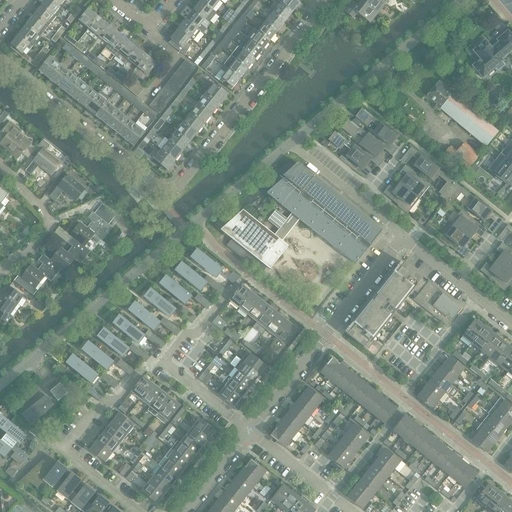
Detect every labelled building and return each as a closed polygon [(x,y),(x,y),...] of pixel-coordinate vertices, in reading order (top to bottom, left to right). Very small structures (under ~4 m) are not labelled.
[(53,0),(45,0),(41,6),(56,17),(61,10),(58,8),(60,5),(53,0)] [(217,0),(201,0),(200,1),(212,11),(213,9),(219,1),(217,0)] [(255,0),(253,0),(247,8),(251,11),(258,2),(255,0)] [(301,0),(282,0),(280,4),(292,13),(302,0),(301,0)] [(377,15),(378,14),(362,1),(358,6),(350,0),(348,0),(341,9),(352,18),(356,13),(370,23),(377,15)] [(379,13),(385,4),(379,0),(362,0),(362,1),(378,14),(379,13)] [(216,12),(213,9),(212,11),(200,1),(193,11),(204,20),(206,19),(209,21),(216,12)] [(241,3),(234,13),(237,16),(244,6),(241,3)] [(280,4),(272,13),(284,23),(292,13),(280,4)] [(41,6),(34,15),(48,27),(56,17),(41,6)] [(77,8),(72,14),(76,17),(81,11),(77,8)] [(247,8),(240,18),(243,20),(246,17),(251,11),(247,8)] [(79,21),(89,29),(98,17),(88,10),(79,21)] [(193,11),(185,20),(201,32),(203,34),(207,29),(201,25),(204,20),(193,11)] [(251,11),(246,17),(250,20),(255,14),(251,11)] [(234,13),(226,22),(230,25),(237,16),(234,13)] [(272,13),(265,22),(277,32),(284,23),(272,13)] [(70,24),(76,17),(72,14),(66,21),(70,24)] [(34,15),(26,25),(40,36),(48,27),(34,15)] [(96,40),(98,37),(107,25),(98,17),(89,29),(86,32),(96,40)] [(240,18),(232,27),(236,30),(243,20),(240,18)] [(185,20),(178,30),(190,39),(191,38),(194,41),(201,32),(185,20)] [(226,22),(219,32),(222,34),(230,25),(226,22)] [(265,22),(259,30),(257,32),(269,41),(277,32),(265,22)] [(26,25),(18,35),(33,46),(40,36),(26,25)] [(98,37),(108,44),(117,33),(107,25),(98,37)] [(62,27),(56,33),(60,37),(66,30),(62,27)] [(232,27),(225,37),(228,39),(236,30),(232,27)] [(255,27),(247,38),(268,55),(275,46),(269,41),(257,32),(259,30),(255,27)] [(167,43),(185,57),(190,47),(186,44),(190,39),(178,30),(167,43)] [(477,62),(472,66),(482,78),(487,74),(494,68),(497,72),(506,65),(502,61),(505,59),(504,58),(509,54),(511,50),(511,35),(508,31),(497,40),(499,43),(492,49),(485,40),(483,43),(482,41),(475,47),(476,49),(473,51),(480,59),(477,62)] [(219,32),(212,41),(215,44),(222,34),(219,32)] [(55,43),(60,37),(56,33),(51,40),(55,43)] [(105,48),(115,56),(127,41),(117,33),(108,44),(105,48)] [(63,38),(74,47),(77,43),(66,34),(63,38)] [(25,55),(33,46),(18,35),(10,45),(12,46),(10,48),(35,68),(45,56),(40,52),(33,61),(25,55)] [(221,49),(228,39),(225,37),(218,46),(221,49)] [(240,46),(238,47),(255,60),(260,65),(268,55),(247,38),(240,46)] [(123,56),(128,60),(137,49),(127,41),(115,56),(120,60),(123,56)] [(212,41),(204,50),(208,53),(215,44),(212,41)] [(84,48),(77,43),(74,47),(80,52),(84,48)] [(61,48),(68,54),(72,50),(65,44),(61,48)] [(212,53),(216,55),(221,49),(218,46),(212,53)] [(44,47),(40,52),(45,56),(49,51),(44,47)] [(236,58),(235,60),(247,69),(248,68),(255,60),(238,47),(232,55),(236,58)] [(128,60),(138,68),(147,56),(137,49),(128,60)] [(68,54),(78,62),(81,57),(72,50),(68,54)] [(203,60),(208,53),(204,50),(199,57),(203,60)] [(87,57),(94,63),(97,58),(90,53),(87,57)] [(210,55),(201,67),(205,70),(214,58),(210,55)] [(232,55),(225,65),(229,68),(228,69),(240,79),(242,76),(245,78),(248,74),(249,75),(250,74),(249,73),(251,71),(248,68),(247,69),(235,60),(236,58),(232,55)] [(156,64),(147,56),(138,68),(148,76),(156,64)] [(39,71),(49,79),(59,65),(50,57),(39,71)] [(78,62),(87,69),(91,65),(81,57),(78,62)] [(100,61),(97,58),(94,63),(100,68),(103,63),(100,61)] [(185,61),(181,66),(191,74),(195,69),(185,61)] [(49,79),(58,86),(69,72),(59,65),(49,79)] [(100,72),(91,65),(87,69),(97,77),(100,72)] [(232,88),(240,79),(228,69),(229,68),(225,65),(221,69),(225,72),(220,79),(225,83),(224,85),(230,90),(232,88)] [(181,66),(174,75),(184,83),(191,74),(181,66)] [(106,73),(113,78),(117,74),(110,68),(106,73)] [(197,71),(190,81),(194,85),(202,75),(197,71)] [(58,86),(67,94),(78,80),(69,72),(58,86)] [(109,80),(100,72),(97,77),(106,84),(109,80)] [(123,79),(117,74),(113,78),(119,83),(123,79)] [(174,75),(170,79),(181,87),(184,83),(174,75)] [(170,79),(167,84),(177,92),(181,87),(170,79)] [(67,94),(77,101),(88,87),(78,80),(67,94)] [(106,84),(115,91),(119,87),(109,80),(106,84)] [(134,80),(131,84),(131,85),(141,93),(145,88),(134,80)] [(127,89),(131,85),(131,84),(127,81),(123,86),(127,89)] [(190,81),(182,91),(187,94),(194,85),(190,81)] [(485,147),(497,132),(451,94),(453,93),(439,81),(427,96),(437,104),(435,106),(439,109),(485,147)] [(167,84),(163,88),(174,96),(177,92),(167,84)] [(138,97),(141,93),(131,85),(127,89),(138,97)] [(214,85),(206,94),(219,104),(227,95),(214,85)] [(77,101),(86,109),(97,95),(88,87),(77,101)] [(128,95),(119,87),(115,91),(125,99),(128,95)] [(163,88),(160,93),(170,101),(174,96),(163,88)] [(182,91),(175,100),(179,103),(187,94),(182,91)] [(160,93),(156,97),(166,106),(170,101),(160,93)] [(206,94),(199,104),(212,114),(219,104),(206,94)] [(86,109),(95,116),(106,102),(97,95),(86,109)] [(125,99),(134,106),(138,102),(128,95),(125,99)] [(156,97),(153,102),(163,110),(166,106),(156,97)] [(175,100),(167,109),(172,113),(179,103),(175,100)] [(95,116),(105,124),(116,110),(106,102),(95,116)] [(134,106),(144,114),(147,109),(138,102),(134,106)] [(159,115),(163,110),(153,102),(149,107),(159,115)] [(190,112),(191,113),(205,123),(212,114),(199,104),(197,102),(190,112)] [(157,117),(147,109),(144,114),(153,122),(157,117)] [(167,109),(160,119),(164,122),(172,113),(167,109)] [(105,124),(114,131),(125,117),(116,110),(105,124)] [(372,136),(370,138),(383,148),(386,144),(388,145),(391,141),(392,142),(397,137),(364,110),(364,111),(357,117),(356,118),(361,121),(366,125),(370,121),(378,128),(372,136)] [(8,116),(8,115),(4,111),(0,115),(0,122),(1,123),(5,118),(8,116)] [(191,113),(184,122),(197,133),(205,123),(191,113)] [(409,115),(405,120),(410,124),(414,119),(409,115)] [(114,131),(124,139),(134,125),(125,117),(114,131)] [(356,118),(351,122),(356,127),(361,121),(356,118)] [(160,119),(153,128),(157,132),(164,122),(160,119)] [(134,125),(124,139),(133,147),(148,128),(138,121),(134,125)] [(184,122),(176,132),(190,142),(197,133),(184,122)] [(358,147),(357,149),(357,150),(370,160),(373,156),(374,157),(377,153),(379,154),(383,148),(370,138),(367,135),(356,127),(351,122),(350,123),(343,129),(343,128),(343,129),(352,137),(356,132),(365,139),(358,147)] [(9,123),(0,134),(0,135),(4,139),(1,143),(11,151),(10,153),(17,158),(21,153),(22,154),(28,158),(35,149),(30,144),(18,134),(20,132),(9,123)] [(153,128),(145,138),(150,141),(157,132),(153,128)] [(176,132),(169,141),(182,152),(190,142),(176,132)] [(365,165),(370,160),(357,150),(357,149),(353,146),(337,134),(330,140),(329,141),(339,148),(343,144),(352,151),(345,159),(343,162),(356,172),(360,167),(361,168),(364,164),(365,165)] [(142,151),(150,141),(145,138),(138,147),(142,151)] [(511,139),(500,154),(511,163),(511,139)] [(169,141),(161,150),(175,161),(182,152),(169,141)] [(443,154),(465,173),(479,157),(463,144),(455,153),(448,147),(443,154)] [(447,182),(438,193),(441,195),(445,198),(457,184),(411,148),(407,152),(416,160),(416,161),(419,164),(416,168),(433,181),(438,175),(447,182)] [(43,149),(25,171),(30,176),(38,166),(51,176),(61,164),(43,149)] [(167,171),(175,161),(161,150),(154,160),(167,171)] [(511,163),(500,154),(488,170),(496,176),(495,178),(501,183),(502,181),(508,186),(511,180),(511,172),(511,171),(511,169),(511,163)] [(62,162),(61,164),(66,168),(72,161),(66,156),(62,162)] [(243,210),(220,230),(231,239),(226,246),(241,258),(261,274),(267,267),(270,270),(288,247),(281,241),(298,219),(344,255),(355,265),(382,231),(371,222),(299,165),(267,194),(293,215),(288,220),(276,210),(267,221),(280,231),(275,236),(243,210)] [(405,179),(400,184),(416,197),(421,190),(424,193),(430,185),(414,173),(410,177),(409,176),(406,180),(405,179)] [(75,202),(85,190),(67,175),(49,197),(54,202),(62,192),(75,202)] [(97,184),(94,188),(94,191),(98,194),(102,189),(98,186),(97,184)] [(411,203),(416,197),(400,184),(396,190),(398,191),(394,195),(395,196),(392,200),(398,205),(397,206),(407,214),(413,206),(411,203)] [(502,221),(457,184),(445,198),(450,202),(452,204),(461,193),(470,201),(465,207),(482,220),(485,216),(488,219),(489,218),(499,225),(502,221)] [(459,220),(453,227),(469,239),(473,234),(472,233),(475,229),(474,228),(477,223),(462,211),(456,218),(459,220)] [(110,226),(104,222),(108,218),(101,213),(98,217),(92,212),(87,218),(91,222),(86,228),(80,223),(70,236),(72,238),(83,246),(93,233),(100,239),(110,226)] [(429,221),(424,227),(429,230),(433,224),(429,221)] [(429,231),(433,235),(437,231),(432,227),(429,231)] [(465,245),(469,239),(453,227),(448,233),(445,231),(439,239),(449,247),(449,246),(455,251),(459,246),(460,247),(463,243),(465,245)] [(83,246),(72,238),(68,244),(72,247),(67,254),(60,249),(50,261),(60,269),(60,270),(64,272),(74,260),(80,265),(90,252),(83,246)] [(216,278),(222,270),(197,250),(190,258),(192,260),(196,264),(197,263),(216,278)] [(502,257),(497,262),(511,273),(511,250),(507,255),(506,254),(503,258),(502,257)] [(50,282),(60,270),(60,269),(50,261),(42,255),(38,261),(42,264),(37,271),(31,266),(20,279),(17,276),(13,281),(32,297),(36,291),(34,289),(44,277),(50,282)] [(508,281),(511,275),(511,273),(497,262),(493,267),(495,268),(491,272),(492,273),(489,278),(495,283),(494,283),(504,291),(510,283),(508,281)] [(200,292),(207,283),(204,281),(181,263),(175,271),(177,273),(176,274),(181,277),(181,276),(200,292)] [(437,319),(445,326),(459,308),(403,264),(347,334),(364,348),(411,288),(423,298),(418,304),(437,319)] [(234,272),(228,280),(233,285),(240,277),(234,272)] [(208,275),(204,281),(207,283),(213,288),(217,283),(208,275)] [(185,305),(191,297),(166,276),(159,284),(161,286),(161,287),(165,290),(166,290),(185,305)] [(230,300),(239,308),(251,293),(242,286),(230,300)] [(8,316),(21,298),(8,288),(0,299),(0,320),(7,325),(12,319),(8,316)] [(169,318),(176,310),(150,289),(144,298),(146,299),(145,300),(149,303),(150,303),(169,318)] [(200,304),(205,298),(198,293),(194,299),(200,304)] [(239,308),(248,315),(260,300),(251,293),(239,308)] [(248,315),(257,322),(269,307),(260,300),(248,315)] [(37,301),(33,307),(42,313),(46,307),(37,301)] [(154,331),(160,323),(135,303),(128,311),(130,313),(134,317),(135,316),(154,331)] [(183,307),(179,312),(185,317),(189,312),(183,307)] [(257,322),(266,329),(278,314),(269,307),(257,322)] [(266,329),(275,336),(287,322),(278,314),(266,329)] [(138,344),(145,336),(119,316),(113,324),(115,326),(114,326),(118,330),(119,329),(138,344)] [(169,330),(173,325),(164,318),(160,323),(169,330)] [(218,329),(221,325),(215,320),(212,323),(218,329)] [(470,346),(472,343),(485,327),(480,322),(479,324),(475,321),(461,338),(470,346)] [(296,329),(287,322),(275,336),(284,344),(296,329)] [(490,331),(485,327),(472,343),(481,350),(493,335),(489,332),(490,331)] [(123,357),(129,349),(104,329),(97,337),(99,339),(99,340),(103,343),(103,342),(123,357)] [(224,333),(230,338),(233,334),(227,329),(224,333)] [(145,336),(154,343),(158,338),(149,331),(145,336)] [(239,339),(233,334),(230,338),(236,343),(239,339)] [(497,338),(493,335),(481,350),(490,357),(490,358),(503,341),(498,337),(497,338)] [(229,341),(224,347),(228,350),(233,344),(229,341)] [(243,345),(249,350),(252,346),(246,341),(243,345)] [(508,345),(503,341),(490,358),(490,357),(487,360),(497,368),(499,365),(511,349),(507,346),(508,345)] [(88,355),(107,371),(113,362),(88,342),(82,350),(84,352),(83,353),(87,356),(88,355)] [(255,343),(252,346),(249,350),(256,355),(261,348),(255,343)] [(133,344),(129,349),(138,357),(142,351),(133,344)] [(224,347),(219,353),(223,356),(228,350),(224,347)] [(511,350),(511,349),(499,365),(508,372),(511,366),(511,350)] [(247,352),(241,360),(259,375),(266,367),(247,352)] [(452,355),(458,360),(461,357),(455,352),(452,355)] [(91,384),(98,376),(73,355),(66,364),(68,365),(68,366),(72,369),(91,384)] [(268,364),(270,361),(264,356),(261,359),(268,364)] [(127,365),(118,357),(113,362),(123,370),(127,365)] [(216,357),(211,363),(215,366),(220,360),(216,357)] [(450,357),(443,365),(457,377),(464,368),(450,357)] [(468,362),(461,357),(458,360),(465,365),(468,362)] [(320,372),(328,379),(340,364),(332,358),(320,372)] [(241,360),(234,368),(253,383),(259,375),(241,360)] [(210,372),(215,366),(211,363),(206,369),(210,372)] [(336,385),(348,371),(340,364),(328,379),(336,385)] [(443,365),(437,373),(451,385),(457,377),(443,365)] [(470,369),(476,374),(480,370),(473,365),(470,369)] [(228,376),(232,379),(246,391),(253,383),(234,368),(228,376)] [(486,375),(480,370),(476,374),(483,379),(486,375)] [(344,392),(356,377),(348,371),(336,385),(344,392)] [(105,372),(101,378),(107,383),(111,377),(105,372)] [(198,379),(202,382),(207,375),(203,373),(198,379)] [(430,381),(445,393),(448,395),(454,387),(451,385),(437,373),(430,381)] [(132,392),(141,399),(153,385),(143,377),(132,392)] [(353,398),(364,384),(356,377),(344,392),(353,398)] [(240,399),(246,391),(232,379),(225,387),(240,399)] [(488,384),(494,389),(497,385),(491,380),(488,384)] [(430,381),(424,389),(438,401),(445,393),(430,381)] [(50,391),(58,400),(68,392),(60,382),(50,391)] [(240,399),(225,387),(222,384),(215,392),(233,407),(240,399)] [(361,405),(372,390),(364,384),(353,398),(361,405)] [(161,392),(153,385),(141,399),(150,406),(161,392)] [(504,390),(497,385),(494,389),(501,394),(504,390)] [(96,391),(90,386),(85,391),(92,396),(96,391)] [(308,388),(302,396),(317,407),(323,399),(308,388)] [(432,409),(438,401),(424,389),(417,398),(432,409)] [(369,411),(380,396),(372,390),(361,405),(369,411)] [(170,399),(161,392),(150,406),(147,410),(156,417),(170,399)] [(30,424),(53,405),(45,396),(22,415),(30,424)] [(295,404),(310,416),(317,407),(302,396),(295,404)] [(377,417),(388,403),(380,396),(369,411),(377,417)] [(511,406),(501,398),(494,406),(511,420),(511,406)] [(180,406),(170,399),(156,417),(165,424),(180,406)] [(397,409),(388,403),(377,417),(385,424),(397,409)] [(289,412),(304,424),(310,416),(295,404),(289,412)] [(121,406),(118,409),(124,414),(127,411),(121,406)] [(332,406),(329,410),(332,412),(336,415),(339,411),(336,409),(332,406)] [(489,415),(492,417),(506,429),(511,421),(511,420),(494,406),(488,414),(489,415)] [(185,411),(182,409),(177,415),(180,417),(185,411)] [(283,420),(297,432),(301,427),(304,424),(289,412),(286,416),(283,420)] [(112,423),(126,435),(130,438),(137,428),(119,414),(112,423)] [(489,415),(482,423),(500,437),(506,429),(492,417),(489,415)] [(15,445),(16,446),(18,443),(20,444),(26,436),(1,416),(0,417),(0,428),(6,434),(0,441),(11,449),(11,450),(15,445)] [(338,416),(334,422),(338,425),(342,419),(338,416)] [(393,431),(401,437),(413,423),(405,416),(393,431)] [(200,419),(193,428),(208,439),(214,431),(200,419)] [(146,425),(139,420),(136,423),(143,429),(146,425)] [(283,420),(276,428),(291,439),(297,432),(283,420)] [(112,423),(105,432),(119,444),(126,435),(112,423)] [(409,443),(421,429),(413,423),(401,437),(409,443)] [(476,431),(479,433),(493,445),(500,437),(482,423),(476,431)] [(170,424),(164,431),(168,434),(173,427),(170,424)] [(354,424),(348,433),(362,444),(369,436),(354,424)] [(193,428),(187,436),(201,447),(208,439),(193,428)] [(284,448),(291,439),(276,428),(270,436),(284,448)] [(417,450),(429,435),(421,429),(409,443),(417,450)] [(105,432),(97,441),(112,453),(119,444),(105,432)] [(157,435),(154,432),(149,438),(153,441),(154,439),(157,435)] [(348,433),(341,441),(356,452),(362,444),(348,433)] [(487,453),(493,445),(479,433),(472,441),(487,453)] [(417,450),(425,456),(437,441),(429,435),(417,450)] [(187,436),(180,444),(195,455),(201,447),(187,436)] [(148,447),(149,445),(153,441),(149,438),(144,444),(148,447)] [(160,443),(154,439),(153,441),(149,445),(153,448),(155,449),(160,443)] [(0,454),(4,458),(11,450),(11,449),(0,441),(0,440),(0,454)] [(319,440),(315,446),(318,449),(323,443),(319,440)] [(105,462),(112,453),(97,441),(90,450),(105,462)] [(171,449),(174,452),(189,463),(195,455),(180,444),(178,441),(171,449)] [(341,441),(335,449),(350,460),(356,452),(341,441)] [(433,462),(445,448),(437,441),(425,456),(433,462)] [(11,450),(15,453),(24,460),(28,455),(16,446),(15,445),(11,450)] [(148,454),(153,448),(149,445),(148,447),(144,451),(147,453),(148,454)] [(441,469),(453,454),(445,448),(433,462),(441,469)] [(343,469),(350,460),(335,449),(328,457),(343,469)] [(386,449),(379,458),(394,469),(400,461),(386,449)] [(174,452),(168,460),(182,471),(189,463),(174,452)] [(20,465),(24,460),(15,453),(11,458),(20,465)] [(449,475),(461,461),(453,454),(441,469),(449,475)] [(145,455),(139,463),(144,466),(150,458),(145,455)] [(133,465),(138,459),(134,456),(129,462),(133,465)] [(165,457),(158,465),(176,479),(182,471),(168,460),(165,457)] [(379,458),(373,466),(387,477),(394,469),(379,458)] [(37,489),(44,481),(59,463),(58,463),(53,459),(50,462),(48,460),(45,463),(43,461),(19,483),(25,488),(30,483),(37,489)] [(244,468),(259,480),(265,471),(251,460),(244,468)] [(419,465),(416,468),(420,471),(422,468),(420,467),(422,464),(424,461),(423,460),(419,465)] [(449,475),(457,482),(469,467),(461,461),(449,475)] [(44,481),(58,492),(64,484),(72,474),(59,463),(44,481)] [(142,466),(142,465),(139,463),(134,469),(137,472),(140,468),(142,466)] [(131,468),(126,464),(124,467),(125,468),(120,474),(123,477),(131,468)] [(152,473),(155,475),(170,487),(176,479),(158,465),(152,473)] [(373,466),(366,474),(381,485),(387,477),(373,466)] [(477,474),(476,472),(469,467),(457,482),(466,488),(477,474)] [(5,473),(11,478),(15,473),(9,468),(5,473)] [(237,476),(252,488),(259,480),(244,468),(237,476)] [(129,482),(134,475),(131,472),(126,479),(129,482)] [(86,485),(72,474),(64,484),(58,492),(72,503),(78,495),(86,485)] [(366,474),(360,482),(374,493),(381,485),(366,474)] [(155,475),(149,483),(163,495),(170,487),(155,475)] [(231,484),(246,496),(252,488),(237,476),(231,484)] [(414,476),(409,482),(413,485),(418,479),(414,476)] [(360,482),(354,490),(368,501),(374,493),(360,482)] [(157,503),(163,495),(149,483),(142,492),(157,503)] [(225,492),(239,504),(246,496),(231,484),(225,492)] [(72,503),(82,511),(87,511),(92,506),(100,496),(86,485),(78,495),(72,503)] [(271,500),(279,507),(291,492),(283,485),(271,500)] [(476,500),(485,508),(499,491),(493,487),(492,488),(488,485),(476,500)] [(362,510),(368,501),(354,490),(347,498),(362,510)] [(504,495),(499,491),(485,508),(490,511),(496,511),(506,499),(503,497),(504,495)] [(232,511),(233,511),(239,504),(225,492),(218,501),(232,511)] [(279,507),(285,511),(288,511),(299,498),(291,492),(279,507)] [(401,492),(397,498),(400,501),(405,495),(401,492)] [(41,502),(47,506),(51,501),(45,496),(41,502)] [(110,511),(114,508),(100,496),(92,506),(87,511),(110,511)] [(288,511),(301,511),(307,505),(299,498),(288,511)] [(510,502),(506,499),(496,511),(510,511),(511,510),(511,501),(510,502)] [(232,511),(218,501),(212,508),(216,511),(232,511)] [(28,511),(17,503),(9,511),(28,511)]
